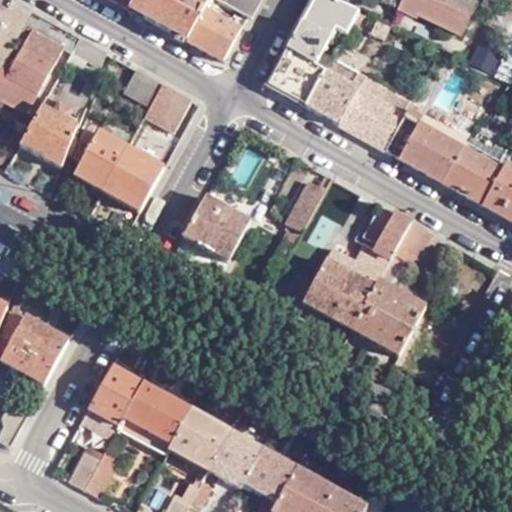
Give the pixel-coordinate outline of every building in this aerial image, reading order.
[(0,0),(0,70),(0,71),(34,10),(14,0),(0,0)] [(132,0),(111,0),(129,9),(132,0)] [(211,0),(210,0),(132,0),(129,9),(188,43),(211,0)] [(214,0),(211,0),(188,43),(223,61),(246,19),(214,0)] [(214,0),(246,19),(250,20),(261,0),(214,0)] [(314,0),(280,64),(268,85),(308,108),(314,97),(327,73),(327,72),(337,53),(354,23),(360,12),(335,0),(314,0)] [(461,34),(470,13),(446,1),(446,0),(382,0),(382,2),(399,9),(417,18),(419,15),(461,34)] [(476,2),(472,0),(446,0),(446,1),(470,13),(476,2)] [(497,0),(482,0),(480,5),(493,10),(497,0)] [(81,37),(34,10),(0,71),(41,94),(72,40),(78,43),(81,37)] [(361,12),(360,12),(354,23),(384,38),(390,26),(361,12)] [(81,37),(78,43),(74,51),(103,66),(109,53),(81,37)] [(495,59),(475,48),(469,64),(489,73),(495,59)] [(327,72),(327,73),(360,90),(367,78),(343,64),(346,58),(337,53),(327,72)] [(80,59),(71,55),(67,63),(65,66),(74,71),(80,59)] [(119,70),(108,66),(102,84),(112,88),(119,70)] [(122,93),(151,107),(164,84),(136,68),(122,93)] [(0,86),(34,104),(41,94),(0,71),(0,70),(0,86)] [(308,108),(385,151),(410,110),(414,104),(412,103),(367,78),(360,90),(327,73),(314,97),(308,108)] [(188,98),(164,84),(151,107),(147,115),(174,131),(191,99),(188,98)] [(34,104),(0,86),(0,99),(30,116),(34,104)] [(48,98),(42,107),(67,121),(73,112),(48,98)] [(42,107),(22,146),(61,167),(78,128),(67,121),(42,107)] [(421,125),(463,149),(467,142),(410,110),(385,151),(401,160),(421,125)] [(449,175),(463,149),(421,125),(401,160),(444,184),(449,175)] [(105,191),(129,148),(101,132),(99,134),(84,126),(68,166),(78,171),(76,175),(105,191)] [(506,165),(510,159),(473,139),(466,150),(503,171),(506,165)] [(140,211),(164,167),(129,148),(105,191),(140,211)] [(466,150),(463,149),(449,175),(444,184),(484,206),(503,171),(466,150)] [(511,176),(511,167),(506,165),(503,171),(511,176)] [(511,221),(511,176),(503,171),(484,206),(511,221)] [(287,225),(304,234),(327,193),(310,183),(287,225)] [(207,197),(185,237),(230,262),(252,222),(207,197)] [(412,223),(382,206),(364,237),(378,245),(375,249),(367,244),(358,258),(337,246),(304,303),(353,330),(358,320),(379,282),(384,273),(405,234),(412,223)] [(405,260),(414,265),(416,266),(434,235),(412,223),(405,234),(384,273),(394,278),(405,260)] [(288,263),(297,246),(285,240),(277,257),(288,263)] [(384,273),(379,282),(426,309),(433,296),(406,279),(414,265),(405,260),(394,278),(384,273)] [(358,320),(353,330),(400,356),(426,309),(379,282),(358,320)] [(0,361),(44,387),(69,342),(11,310),(0,338),(0,361)] [(144,384),(114,366),(89,411),(119,428),(144,384)] [(192,410),(144,384),(119,428),(147,445),(153,436),(172,446),(192,410)] [(0,444),(9,450),(28,416),(15,409),(7,412),(3,419),(4,429),(0,437),(0,444)] [(230,432),(192,410),(172,446),(170,450),(208,471),(230,432)] [(119,428),(89,411),(82,423),(81,424),(112,441),(119,428)] [(261,449),(230,432),(208,471),(239,488),(242,483),(261,449)] [(170,450),(172,446),(153,436),(147,445),(167,455),(170,450)] [(296,468),(261,449),(242,483),(263,494),(277,502),(296,468)] [(85,491),(102,501),(121,469),(114,466),(119,456),(107,450),(101,460),(85,491)] [(79,488),(85,491),(101,460),(87,452),(69,483),(79,488)] [(323,511),(335,491),(296,468),(277,502),(271,511),(323,511)] [(198,490),(192,500),(203,506),(209,495),(198,490)] [(362,511),(365,507),(335,491),(323,511),(362,511)] [(225,511),(227,510),(233,498),(224,493),(213,511),(225,511)] [(263,494),(256,508),(262,511),(271,511),(277,502),(263,494)] [(185,511),(187,509),(188,507),(174,500),(167,511),(185,511)]
